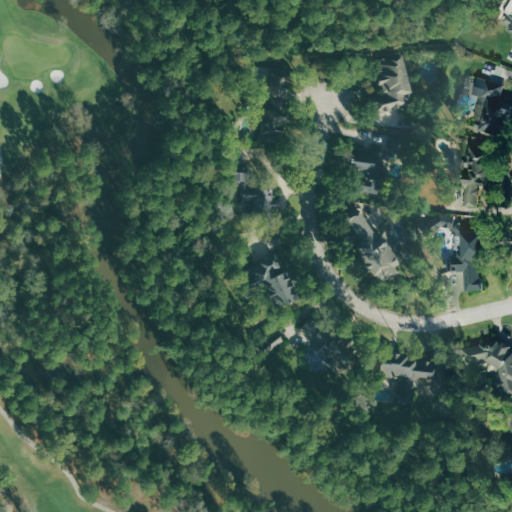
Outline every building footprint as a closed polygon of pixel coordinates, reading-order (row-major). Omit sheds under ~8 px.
[(401,54),(413,104),(373,114),(368,97),(381,94),(373,60),(401,54)] [(291,70),(278,144),(256,140),(270,65),(291,70)] [(507,83),(480,76),(475,94),(483,96),(475,125),(508,134),(511,117),(511,103),(502,101),(507,83)] [(412,155),(413,138),(391,137),(390,154),(412,155)] [(463,169),(467,206),(483,204),(481,184),(499,182),(495,143),(470,145),(472,168),(463,169)] [(386,150),(353,148),(352,169),(362,169),(360,192),(383,193),(386,150)] [(228,163),(228,185),(239,186),(239,219),(271,220),(271,189),(248,187),(249,163),(228,163)] [(361,209),(344,218),(383,284),(401,273),(397,267),(403,263),(385,232),(377,236),(361,209)] [(489,229),(465,231),(467,254),(451,255),(452,271),(466,271),(468,291),(485,290),(483,262),(492,262),(489,229)] [(274,252),(296,296),(273,308),(260,283),(242,293),(237,282),(249,276),(244,266),(274,252)] [(309,315),(356,355),(339,376),(320,359),(299,328),(309,315)] [(462,348),(499,338),(511,345),(511,393),(500,396),(492,363),(466,367),(462,348)] [(437,362),(372,353),(370,375),(395,378),(392,403),(411,405),(415,376),(435,378),(437,362)]
